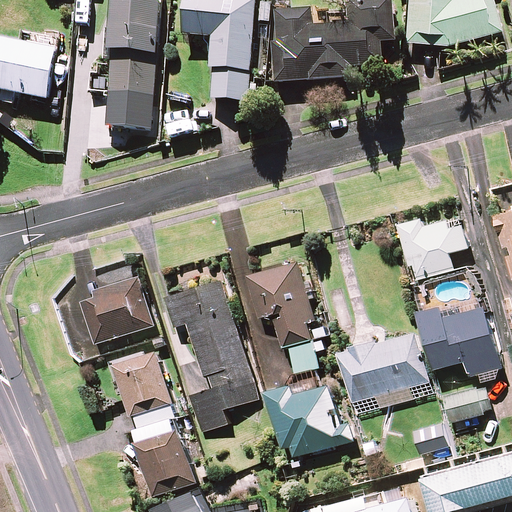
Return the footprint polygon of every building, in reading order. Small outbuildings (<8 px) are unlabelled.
[(251,105),(258,2),(230,0),(188,0),(186,38),(216,40),(211,102),(251,105)] [(395,0),(351,0),(352,12),(274,16),(277,85),(354,81),(354,70),(385,69),(384,45),(398,44),(395,0)] [(414,0),(411,47),(451,50),(505,35),(495,0),(414,0)] [(157,99),(161,7),(116,5),(112,97),(157,99)] [(60,54),(1,43),(0,48),(0,93),(51,103),(60,54)] [(511,215),(503,218),(511,254),(511,215)] [(472,249),(463,217),(429,227),(427,221),(403,227),(418,282),(458,271),(453,254),(472,249)] [(318,322),(303,264),(253,277),(265,320),(279,316),(288,348),(316,341),(312,324),(318,322)] [(158,327),(143,279),(100,293),(102,299),(87,304),(100,345),(158,327)] [(263,400),(227,283),(170,301),(179,329),(193,324),(214,392),(194,398),(205,433),(232,425),(228,411),(263,400)] [(480,312),(476,298),(425,312),(441,371),(470,363),(474,378),(507,369),(491,309),(480,312)] [(432,384),(421,335),(346,352),(357,403),(380,398),(382,408),(418,401),(415,388),(432,384)] [(325,370),(318,344),(296,349),(302,376),(325,370)] [(183,418),(162,353),(120,366),(141,431),(183,418)] [(347,426),(336,387),(303,396),(301,388),(274,395),(288,448),(295,446),(299,458),(358,442),(354,424),(347,426)] [(496,413),(490,387),(448,398),(454,424),(496,413)] [(203,484),(187,432),(145,445),(160,497),(203,484)] [(511,459),(430,480),(438,511),(450,511),(511,496),(511,459)] [(163,510),(163,511),(249,511),(246,511),(210,511),(203,494),(163,510)] [(419,511),(417,503),(382,511),(419,511)]
